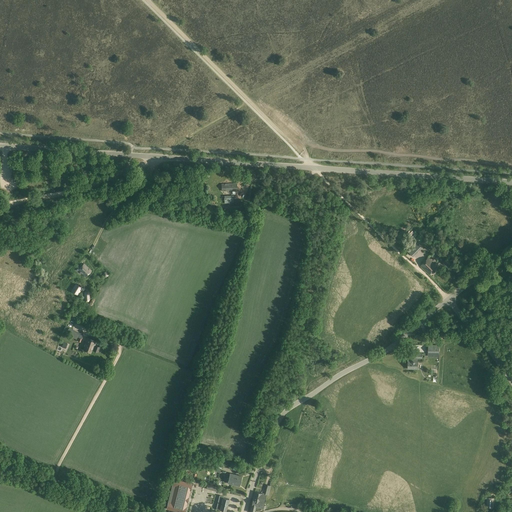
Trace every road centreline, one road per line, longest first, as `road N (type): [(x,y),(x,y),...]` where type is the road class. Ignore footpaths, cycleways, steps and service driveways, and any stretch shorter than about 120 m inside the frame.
road 1 (tertiary): [(511,182),(0,146)]
road 2 (tertiary): [(245,511),(283,413),(394,346),(447,298)]
road 3 (unknown): [(276,126),(330,151),(511,166)]
road 4 (track): [(276,126),(148,0)]
road 5 (track): [(0,208),(92,186),(157,157)]
road 6 (track): [(0,462),(140,511)]
